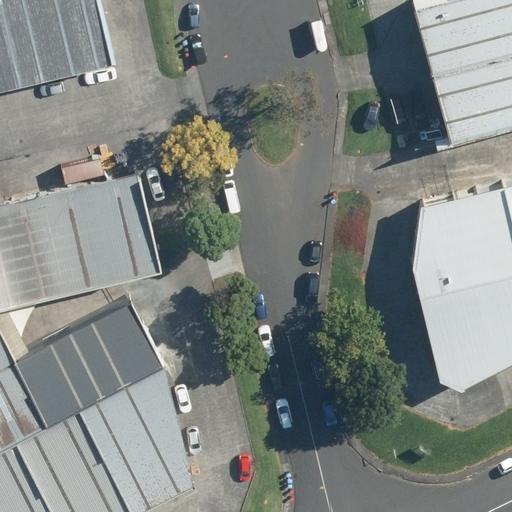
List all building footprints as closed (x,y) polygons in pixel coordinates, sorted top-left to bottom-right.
[(98,0),(0,0),(0,83),(112,56),(98,0)] [(511,118),(511,0),(412,0),(450,135),(511,118)] [(139,163),(0,197),(0,298),(163,258),(139,163)] [(441,373),(461,379),(511,353),(511,178),(421,199),(412,259),(441,373)] [(0,511),(117,511),(194,474),(165,354),(134,294),(18,352),(0,317),(0,511)]
